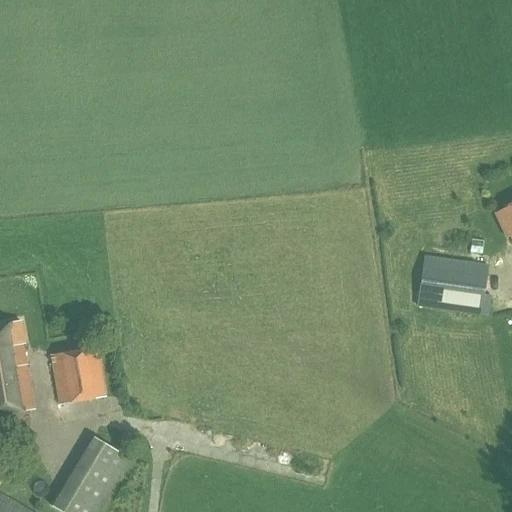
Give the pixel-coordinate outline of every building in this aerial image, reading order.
[(511,204),(495,213),(507,237),(511,235),(511,236),(511,204)] [(488,316),(491,296),(484,295),(488,265),(425,256),(418,306),(488,316)] [(511,305),(502,307),(511,364),(511,305)] [(0,415),(34,409),(23,344),(25,344),(21,321),(0,325),(0,415)] [(60,405),(105,397),(96,348),(52,356),(60,405)] [(61,511),(97,511),(130,459),(95,437),(53,507),(61,511)] [(0,511),(30,511),(0,494),(0,511)]
